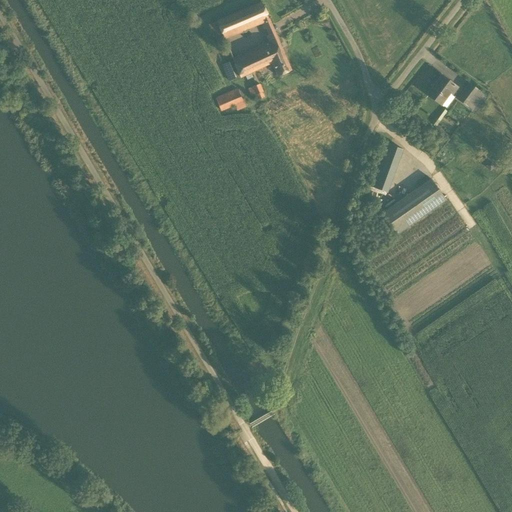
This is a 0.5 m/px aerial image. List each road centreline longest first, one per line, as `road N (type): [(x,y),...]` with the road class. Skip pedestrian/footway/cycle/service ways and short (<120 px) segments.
road 1 (unclassified): [(245,428),(0,9)]
road 2 (unclassified): [(380,98),(463,0)]
